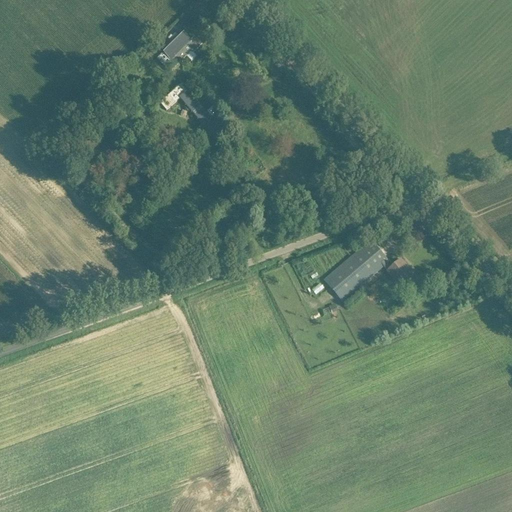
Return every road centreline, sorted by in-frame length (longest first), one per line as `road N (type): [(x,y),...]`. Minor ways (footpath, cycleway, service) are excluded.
road 1 (unclassified): [(0,354),(420,196)]
road 2 (tertiary): [(420,196),(241,0)]
road 3 (tertiary): [(511,297),(420,196)]
